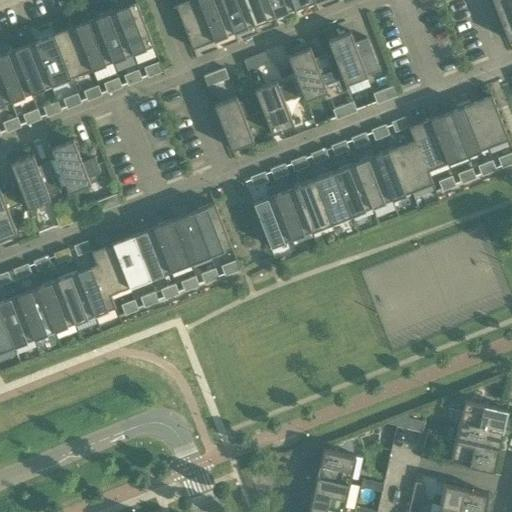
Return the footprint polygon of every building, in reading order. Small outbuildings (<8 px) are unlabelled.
[(213,40),(197,0),(192,0),(178,6),(177,4),(175,4),(192,48),(194,48),(193,46),(212,38),(213,40)] [(197,0),(213,40),(214,40),(213,38),(232,30),(233,33),(233,32),(220,0),(197,0)] [(220,0),(233,32),(234,32),(233,30),(252,23),(253,25),(254,25),(244,0),(220,0)] [(244,0),(254,25),(254,24),(253,22),(272,15),(273,17),(274,17),(267,0),(244,0)] [(267,0),(274,17),(275,16),(274,14),(293,7),(294,9),(290,0),(267,0)] [(290,0),(294,9),(295,8),(294,6),(309,0),(313,0),(314,1),(313,0),(290,0)] [(511,0),(492,0),(508,41),(510,40),(509,38),(511,36),(511,0)] [(115,9),(115,10),(132,54),(133,54),(132,51),(151,44),(152,46),(153,46),(136,1),(134,2),(135,4),(116,12),(115,9)] [(95,17),(112,62),(113,62),(112,59),(131,52),(132,54),(115,10),(114,10),(115,12),(96,20),(95,17)] [(75,25),(92,70),(93,69),(92,67),(110,60),(111,62),(112,62),(95,17),(94,18),(95,20),(76,27),(75,25)] [(55,33),(54,33),(72,78),(72,77),(72,75),(90,68),(91,70),(92,70),(75,25),(74,26),(75,28),(56,35),(55,33)] [(365,70),(377,65),(371,49),(359,54),(350,31),(328,40),(345,84),(367,75),(365,70)] [(35,41),(34,41),(51,86),(52,85),(51,83),(70,76),(71,78),(72,78),(54,33),(54,34),(54,36),(36,43),(35,41)] [(14,49),(31,93),(32,93),(31,91),(50,83),(51,86),(34,41),(33,41),(34,44),(15,51),(14,49)] [(325,86),(337,81),(331,65),(319,70),(310,47),(287,55),(305,100),(327,91),(325,86)] [(0,72),(11,101),(12,101),(11,99),(30,91),(31,94),(31,93),(14,49),(13,49),(14,52),(0,57),(0,72)] [(243,61),(247,71),(269,63),(265,53),(243,61)] [(144,67),(148,78),(163,72),(159,61),(144,67)] [(228,78),(224,68),(203,76),(207,87),(228,78)] [(124,75),(128,86),(142,80),(138,70),(124,75)] [(0,102),(10,99),(11,101),(0,72),(0,102)] [(104,83),(108,93),(122,88),(118,78),(104,83)] [(292,125),(293,124),(284,101),(297,96),(291,81),(278,86),(276,80),(275,81),(275,83),(257,91),(256,88),(254,89),(271,133),(273,132),(272,130),(291,123),(292,125)] [(83,91),(87,101),(102,96),(98,85),(83,91)] [(373,94),(377,104),(398,96),(394,85),(373,94)] [(63,99),(67,109),(82,103),(77,93),(63,99)] [(470,103),(487,147),(488,147),(487,145),(505,137),(506,140),(508,139),(491,95),(489,96),(490,98),(471,105),(470,103)] [(252,141),(253,140),(244,117),(257,112),(251,97),(238,101),(236,96),(234,97),(235,99),(216,106),(215,104),(214,105),(231,149),(233,148),(232,146),(251,138),(252,141)] [(43,107),(47,117),(61,111),(57,101),(43,107)] [(332,109),(336,120),(357,112),(353,101),(332,109)] [(450,111),(467,155),(467,153),(485,145),(486,148),(487,147),(470,103),(469,103),(470,106),(451,113),(450,111)] [(23,115),(27,125),(41,119),(37,109),(23,115)] [(430,118),(429,119),(447,163),(446,160),(465,153),(466,155),(467,155),(450,111),(449,111),(450,114),(431,121),(430,118)] [(395,132),(408,127),(409,127),(405,116),(391,122),(395,132)] [(3,122),(7,133),(21,127),(17,117),(3,122)] [(408,127),(415,142),(426,168),(427,168),(445,161),(446,163),(447,163),(429,119),(430,121),(411,129),(410,126),(409,127),(408,127)] [(371,130),(375,140),(389,134),(385,124),(371,130)] [(351,138),(355,148),(369,142),(365,132),(351,138)] [(88,178),(101,173),(95,157),(82,162),(73,139),(51,148),(68,192),(90,183),(88,178)] [(349,150),(345,140),(331,146),(335,156),(349,150)] [(395,148),(394,148),(411,192),(412,191),(411,189),(430,182),(431,184),(433,183),(427,168),(426,168),(415,142),(396,150),(395,148)] [(310,153),(314,164),(329,158),(325,148),(310,153)] [(375,156),(374,156),(391,199),(392,199),(391,197),(410,189),(411,192),(394,148),(395,150),(376,158),(375,156)] [(511,152),(497,158),(501,168),(511,164),(511,152)] [(60,188),(54,173),(50,161),(37,166),(33,155),(11,163),(28,207),(50,199),(48,193),(60,188)] [(290,161),(294,171),(309,166),(305,156),(290,161)] [(355,163),(354,164),(371,207),(372,207),(371,205),(390,197),(391,200),(391,199),(374,156),(375,158),(356,166),(355,163)] [(477,166),(481,176),(496,170),(492,160),(477,166)] [(288,174),(284,163),(270,169),(274,179),(288,174)] [(335,171),(334,171),(351,215),(352,215),(351,212),(370,205),(371,207),(354,164),(354,166),(336,173),(335,171)] [(457,174),(461,184),(476,178),(472,168),(457,174)] [(250,177),(254,187),(268,182),(264,171),(250,177)] [(315,179),(314,179),(331,223),(332,223),(331,220),(350,213),(351,215),(334,171),(333,172),(334,174),(315,181),(315,179)] [(438,181),(442,191),(456,186),(452,176),(438,181)] [(294,187),(293,187),(311,231),(310,228),(329,221),(330,223),(331,223),(314,179),(313,179),(314,182),(295,189),(294,187)] [(274,194),(273,194),(290,239),(291,238),(290,236),(309,229),(310,231),(311,231),(293,187),(294,189),(275,197),(274,194)] [(15,233),(17,232),(8,209),(20,204),(14,189),(2,193),(0,189),(0,236),(14,230),(15,233)] [(96,202),(100,212),(121,204),(117,193),(96,202)] [(290,239),(273,194),(273,195),(274,197),(255,204),(254,202),(252,203),(269,247),(271,246),(270,244),(289,237),(290,239)] [(231,247),(214,203),(193,211),(210,255),(211,255),(210,252),(229,245),(230,248),(231,247)] [(55,217),(59,228),(80,220),(76,209),(55,217)] [(173,219),(190,263),(191,263),(190,260),(209,253),(210,255),(193,211),(192,211),(193,214),(174,221),(173,219)] [(190,263),(173,219),(153,227),(170,271),(171,270),(170,268),(189,261),(189,263),(190,263)] [(133,234),(132,235),(150,279),(150,278),(150,276),(168,269),(169,271),(170,271),(153,227),(152,227),(153,229),(134,236),(133,234)] [(113,242),(112,242),(129,287),(130,286),(129,284),(148,277),(149,279),(150,279),(132,235),(133,237),(114,244),(113,242)] [(92,250),(88,240),(74,246),(77,256),(91,251),(92,250)] [(91,251),(97,266),(98,265),(108,292),(109,292),(128,284),(129,287),(112,242),(112,243),(113,245),(94,252),(93,250),(91,251)] [(72,258),(68,248),(53,253),(57,264),(72,258)] [(52,266),(48,256),(33,261),(37,271),(52,266)] [(221,266),(225,276),(240,270),(236,260),(221,266)] [(13,269),(17,279),(32,274),(28,263),(13,269)] [(77,271),(94,315),(95,315),(94,313),(113,305),(114,308),(115,307),(109,292),(108,292),(98,265),(97,266),(78,273),(77,271)] [(201,274),(205,284),(219,278),(215,268),(201,274)] [(0,274),(0,286),(12,282),(8,271),(0,274)] [(57,278),(74,323),(75,323),(74,320),(93,313),(94,315),(77,271),(76,271),(77,273),(58,281),(57,278)] [(181,282),(184,292),(199,286),(195,276),(181,282)] [(37,286),(54,331),(55,331),(54,328),(73,321),(73,323),(74,323),(57,278),(56,279),(57,281),(38,288),(37,286)] [(160,289),(164,300),(179,294),(175,284),(160,289)] [(17,294),(34,339),(34,338),(34,336),(52,329),(53,331),(54,331),(37,286),(36,287),(37,289),(18,296),(17,294)] [(140,297),(144,308),(159,302),(155,292),(140,297)] [(0,311),(14,346),(13,344),(32,336),(33,339),(34,339),(17,294),(16,294),(17,297),(0,303),(0,311)] [(121,305),(125,315),(138,310),(134,299),(121,305)] [(14,346),(0,311),(0,349),(12,344),(13,347),(14,346)] [(466,400),(461,420),(504,430),(509,410),(466,400)] [(420,411),(446,417),(449,407),(437,404),(420,411)] [(422,431),(424,421),(409,418),(407,414),(389,423),(422,431)] [(461,420),(456,440),(499,450),(504,430),(461,420)] [(424,449),(435,451),(438,436),(427,433),(424,449)] [(499,450),(456,440),(451,461),(494,471),(499,450)] [(324,448),(318,477),(350,484),(357,456),(324,448)] [(318,477),(311,504),(344,511),(350,484),(318,477)] [(362,487),(383,492),(385,484),(364,479),(362,487)] [(416,483),(412,498),(423,501),(427,485),(416,483)] [(446,484),(441,505),(473,511),(484,511),(489,494),(446,484)] [(420,511),(423,501),(412,498),(409,511),(420,511)]
